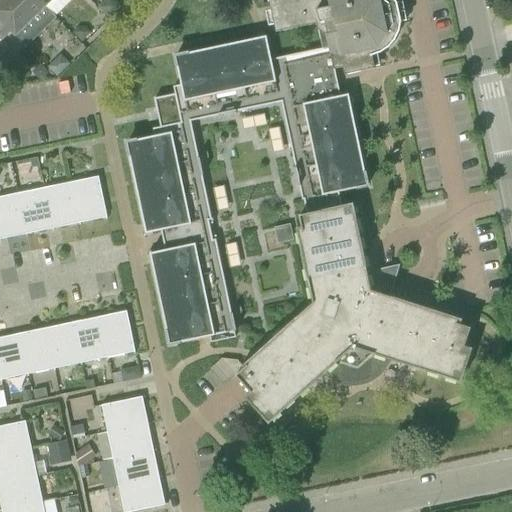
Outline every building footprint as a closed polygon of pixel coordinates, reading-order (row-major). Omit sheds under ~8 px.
[(37,0),(0,0),(0,21),(11,33),(15,37),(46,8),(37,0)] [(37,0),(46,8),(53,0),(37,0)] [(106,0),(98,8),(110,20),(122,9),(113,0),(108,0),(106,0)] [(318,25),(323,50),(330,48),(335,71),(344,69),(345,76),(375,70),(372,57),(382,54),(390,48),(396,41),(400,32),(402,23),(398,4),(394,0),(269,0),(276,33),(318,25)] [(11,33),(0,21),(0,41),(1,43),(11,33)] [(82,43),(91,34),(86,29),(78,28),(73,34),(82,43)] [(304,201),(307,215),(342,208),(339,193),(357,189),(358,191),(370,188),(367,173),(366,173),(355,125),(357,124),(350,93),(342,95),(343,97),(341,97),(335,71),(330,48),(323,50),(272,61),(268,44),(270,44),(269,36),(237,43),(238,44),(190,54),(189,53),(174,56),(176,68),(178,68),(181,86),(174,88),(176,95),(155,100),(161,128),(153,130),(155,137),(138,141),(138,140),(125,142),(129,158),(130,158),(140,206),(139,206),(145,237),(153,236),(153,233),(161,232),(166,251),(157,253),(156,251),(149,253),(155,284),(157,283),(167,332),(166,332),(169,347),(181,345),(181,344),(210,338),(212,343),(236,338),(235,333),(237,333),(233,314),(232,314),(224,274),(225,274),(224,270),(220,271),(215,243),(218,243),(217,238),(213,239),(209,223),(214,222),(213,218),(209,219),(204,192),(207,191),(206,187),(205,187),(203,177),(204,177),(200,159),(199,159),(191,122),(219,116),(220,118),(237,114),(237,113),(247,111),(247,112),(251,111),(251,107),(284,100),(292,139),(288,140),(289,144),(291,144),(296,169),(295,170),(298,187),(300,187),(303,201),(304,201)] [(60,56),(48,68),(58,78),(70,65),(60,56)] [(49,73),(41,64),(33,72),(41,81),(49,73)] [(72,181),(71,181),(81,226),(80,224),(106,218),(107,220),(108,220),(98,176),(97,176),(98,178),(72,183),(72,181)] [(81,226),(71,181),(71,183),(45,189),(45,187),(54,231),(54,229),(79,224),(80,226),(81,226)] [(18,192),(27,237),(28,237),(27,235),(53,230),(53,232),(54,231),(45,187),(44,187),(44,189),(19,194),(18,192)] [(0,242),(0,243),(1,243),(0,240),(26,235),(26,237),(27,237),(18,192),(17,192),(18,195),(0,198),(0,242)] [(370,281),(366,266),(353,205),(342,208),(307,215),(300,217),(302,229),(298,230),(314,304),(243,367),(244,369),(236,377),(257,400),(252,405),(269,425),(325,374),(328,377),(337,384),(347,388),(359,388),(369,385),(379,379),(386,371),(390,360),(461,383),(472,350),(465,348),(471,329),(461,326),(462,321),(383,295),(384,290),(385,288),(384,288),(383,289),(376,281),(377,280),(376,279),(375,280),(375,279),(370,281)] [(275,229),(276,235),(278,244),(294,241),(292,231),(290,225),(275,229)] [(125,310),(126,312),(100,318),(100,316),(109,361),(109,359),(134,353),(135,355),(136,355),(127,310),(125,310)] [(108,361),(109,361),(100,316),(99,316),(99,318),(74,323),(73,321),(82,366),(82,364),(108,359),(108,361)] [(46,327),(55,372),(56,372),(55,370),(81,364),(81,366),(82,366),(73,321),(72,322),(72,323),(47,329),(47,327),(46,327)] [(55,372),(46,327),(45,327),(46,329),(20,334),(20,333),(19,333),(28,377),(29,377),(29,375),(54,370),(55,372)] [(0,376),(1,383),(2,383),(2,381),(28,376),(28,378),(28,377),(19,333),(19,335),(0,338),(0,376)] [(120,371),(121,373),(123,383),(142,379),(139,367),(120,371)] [(85,382),(87,390),(95,389),(93,380),(85,382)] [(46,389),(33,392),(35,400),(48,398),(46,389)] [(33,401),(31,391),(21,393),(24,403),(33,401)] [(103,405),(108,433),(148,425),(142,399),(145,398),(145,397),(103,405)] [(0,455),(32,449),(27,422),(0,427),(0,455)] [(114,461),(157,451),(154,451),(148,426),(151,425),(151,424),(148,425),(108,433),(97,435),(103,462),(114,460),(114,461)] [(83,425),(70,428),(72,437),(85,434),(83,425)] [(65,434),(58,429),(53,436),(60,441),(65,434)] [(67,441),(46,446),(51,467),(72,462),(67,441)] [(89,445),(79,452),(76,453),(79,466),(94,463),(92,460),(97,457),(89,445)] [(32,449),(0,455),(0,484),(38,476),(35,463),(32,449)] [(114,461),(120,488),(163,478),(163,477),(160,478),(154,452),(157,452),(157,451),(114,461)] [(238,467),(239,467),(244,466),(245,465),(247,460),(247,459),(243,454),(242,454),(236,455),(236,456),(234,461),(234,462),(238,467)] [(87,465),(79,467),(82,479),(89,477),(87,465)] [(0,511),(1,511),(3,511),(44,503),(38,476),(0,484),(0,497),(3,511),(0,511)] [(163,478),(120,488),(124,511),(138,511),(169,505),(169,504),(166,505),(160,479),(163,478)] [(78,497),(69,499),(71,507),(80,505),(78,497)] [(45,511),(44,503),(3,511),(45,511)]
